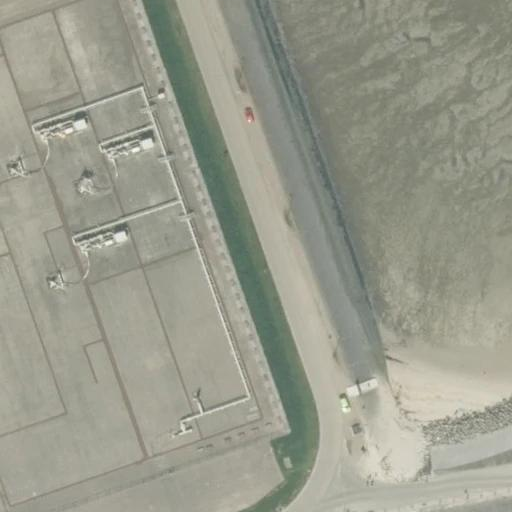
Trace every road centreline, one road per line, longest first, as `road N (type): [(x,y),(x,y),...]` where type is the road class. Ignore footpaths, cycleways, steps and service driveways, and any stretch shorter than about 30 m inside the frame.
road 1 (unclassified): [(300,511),(326,471),(331,422),(187,0)]
road 2 (track): [(511,442),(392,511)]
